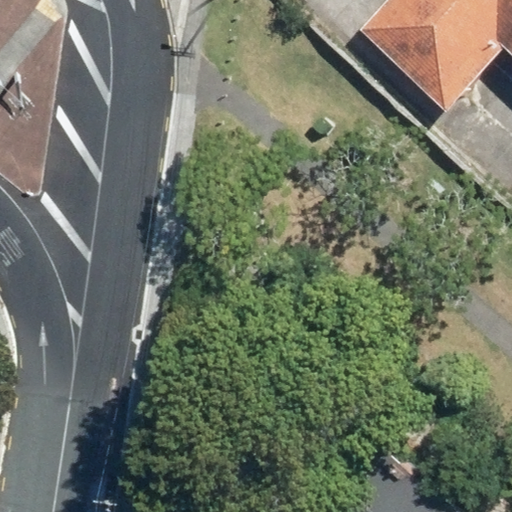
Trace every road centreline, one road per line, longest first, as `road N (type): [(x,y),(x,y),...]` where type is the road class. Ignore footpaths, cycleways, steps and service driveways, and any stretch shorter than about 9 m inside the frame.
road 1 (tertiary): [(132,0),(150,56),(136,180),(70,418)]
road 2 (tertiary): [(70,418),(33,286),(0,239)]
